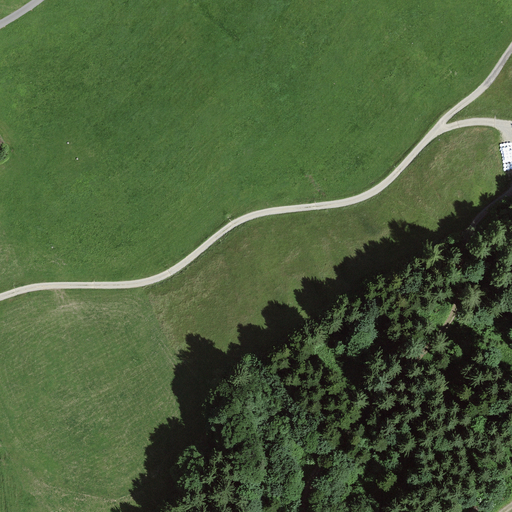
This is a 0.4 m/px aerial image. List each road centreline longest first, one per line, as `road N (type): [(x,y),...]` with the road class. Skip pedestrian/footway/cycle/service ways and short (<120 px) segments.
road 1 (track): [(0,297),(147,281),(245,218),(374,192),(435,132),(480,121),(506,126)]
road 2 (track): [(511,190),(460,254),(456,301),(419,357),(308,485),(304,511)]
